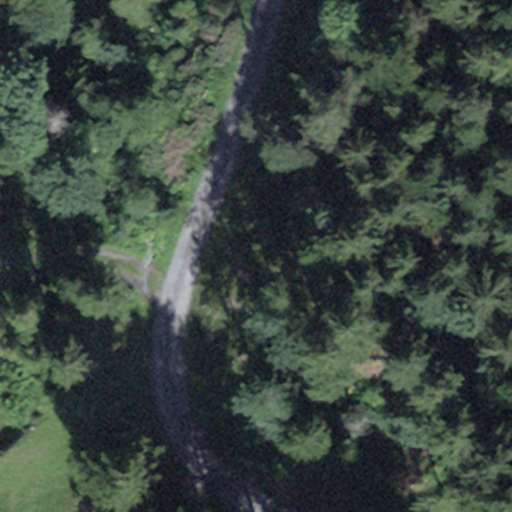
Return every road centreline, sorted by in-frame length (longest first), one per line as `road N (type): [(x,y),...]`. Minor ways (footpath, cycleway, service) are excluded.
road 1 (track): [(301,511),(265,492),(215,441),(187,393),(183,325),(197,246),(253,92),(271,0)]
road 2 (track): [(215,441),(0,480)]
road 3 (track): [(194,266),(0,281)]
